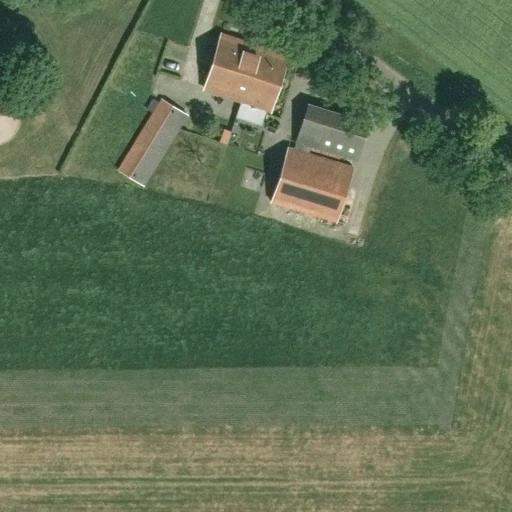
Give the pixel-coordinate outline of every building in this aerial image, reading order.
[(203,88),(270,110),(288,56),(220,34),(203,88)] [(0,87),(9,85),(0,52),(0,87)] [(143,186),(187,115),(162,100),(118,170),(143,186)] [(296,141),(357,160),(369,122),(307,103),(296,141)] [(270,201),(337,221),(353,167),(287,147),(270,201)]
